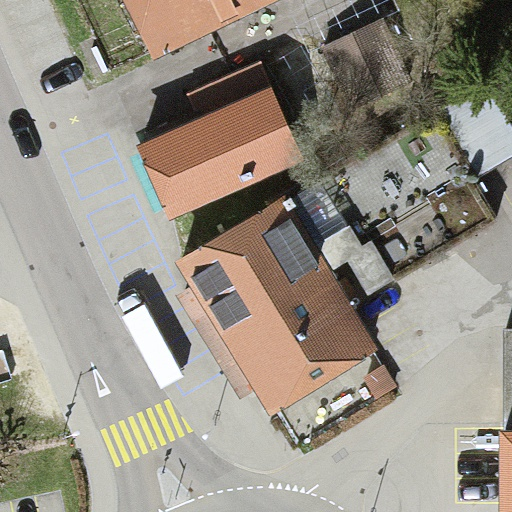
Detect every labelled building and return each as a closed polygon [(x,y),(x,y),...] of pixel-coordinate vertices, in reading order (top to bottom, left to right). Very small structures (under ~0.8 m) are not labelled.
[(118,0),(142,53),(262,0),(118,0)] [(384,24),(326,48),(349,104),(407,80),(384,24)] [(259,83),(127,139),(159,212),(290,156),(259,83)] [(275,199),(172,260),(259,405),(362,345),(275,199)] [(511,511),(511,328),(503,328),(501,511),(511,511)]
